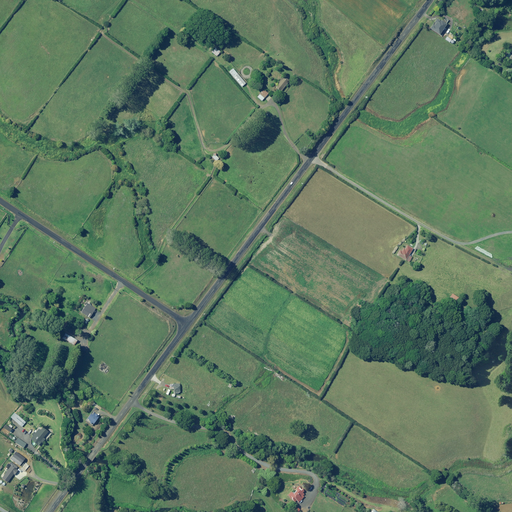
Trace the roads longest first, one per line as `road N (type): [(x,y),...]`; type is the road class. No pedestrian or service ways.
road 1 (unclassified): [(430,0),(187,324)]
road 2 (unclassified): [(187,324),(50,511)]
road 3 (unclassified): [(187,324),(0,199)]
